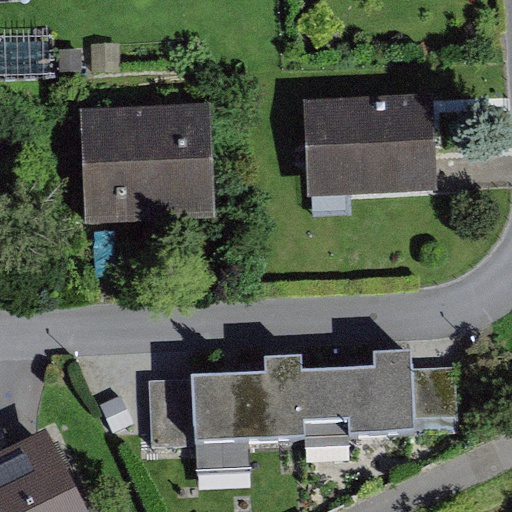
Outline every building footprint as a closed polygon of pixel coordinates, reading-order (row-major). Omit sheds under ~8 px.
[(438,101),(313,107),(318,216),(362,214),(361,200),(443,196),(438,101)] [(220,114),(90,120),(94,224),(224,219),(220,114)] [(374,358),(375,375),(304,377),(306,425),(350,423),(351,439),(416,436),(416,424),(414,373),(413,356),(374,358)] [(193,386),(196,447),(306,442),(306,425),(304,377),(303,363),(267,364),(268,377),(193,380),(193,386)] [(454,422),(453,371),(414,373),(416,424),(454,422)] [(193,386),(159,387),(162,448),(196,447),(193,386)] [(88,511),(50,435),(0,459),(0,505),(3,511),(88,511)]
